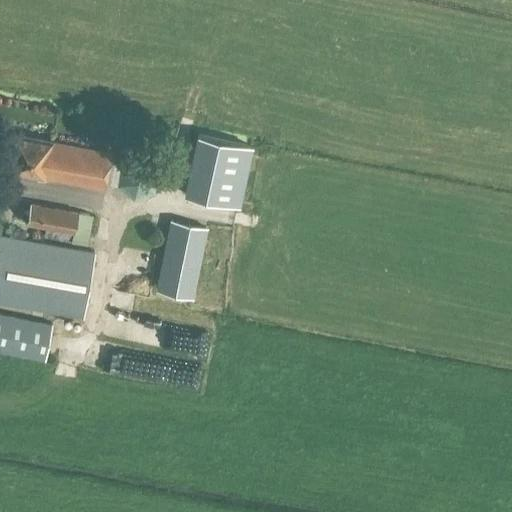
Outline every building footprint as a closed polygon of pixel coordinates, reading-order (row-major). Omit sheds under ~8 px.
[(152,189),(156,168),(139,154),(119,160),(108,158),(110,151),(49,139),(49,140),(15,134),(9,168),(42,174),(42,175),(102,186),(104,181),(116,183),(131,196),(152,189)] [(238,207),(250,149),(195,138),(183,196),(238,207)] [(70,240),(76,211),(30,202),(26,221),(45,225),(43,234),(70,240)] [(88,237),(95,212),(82,209),(75,233),(88,237)] [(190,294),(205,226),(173,219),(158,287),(190,294)] [(0,299),(82,314),(93,251),(0,233),(0,299)] [(0,348),(45,357),(52,323),(0,312),(0,348)]
